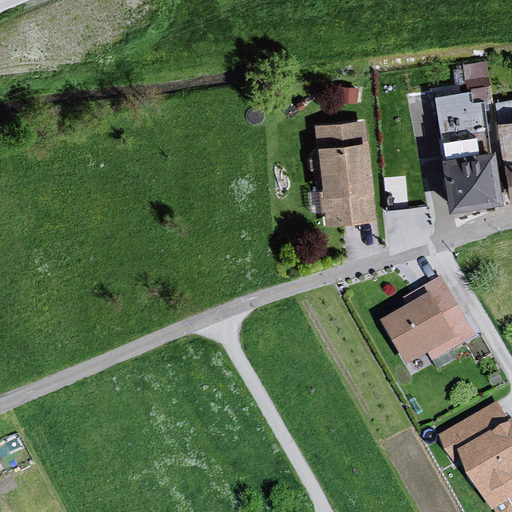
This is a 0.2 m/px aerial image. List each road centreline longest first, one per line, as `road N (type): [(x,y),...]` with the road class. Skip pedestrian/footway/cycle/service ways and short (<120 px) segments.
road 1 (unclassified): [(214,317),(511,221)]
road 2 (unclassified): [(0,412),(214,317)]
road 3 (unclassified): [(214,317),(324,511)]
